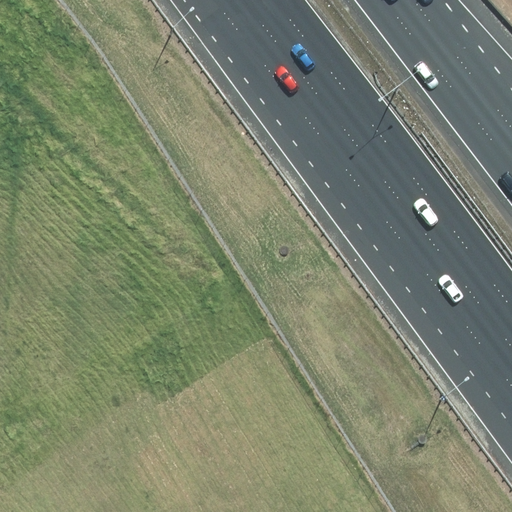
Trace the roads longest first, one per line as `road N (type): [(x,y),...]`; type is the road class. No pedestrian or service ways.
road 1 (motorway): [(511,342),(234,0)]
road 2 (motorway): [(384,0),(511,165)]
road 3 (motorway): [(412,0),(511,93)]
